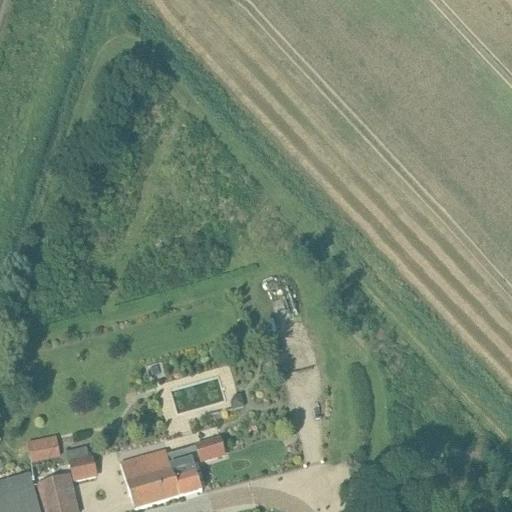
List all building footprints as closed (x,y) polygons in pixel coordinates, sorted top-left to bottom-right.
[(304,346),(308,360),(319,356),(316,343),(304,346)] [(31,464),(60,459),(56,439),(27,444),(31,464)] [(220,442),(194,450),(198,464),(224,456),(224,455),(220,443),(220,442)] [(166,452),(121,466),(129,493),(134,511),(136,511),(180,499),(180,500),(202,493),(192,461),(171,467),(166,452)] [(89,460),(69,464),(73,483),(97,478),(93,459),(89,460)] [(0,506),(1,511),(40,511),(31,477),(0,485),(0,506)] [(43,511),(76,511),(68,478),(37,486),(43,511)]
